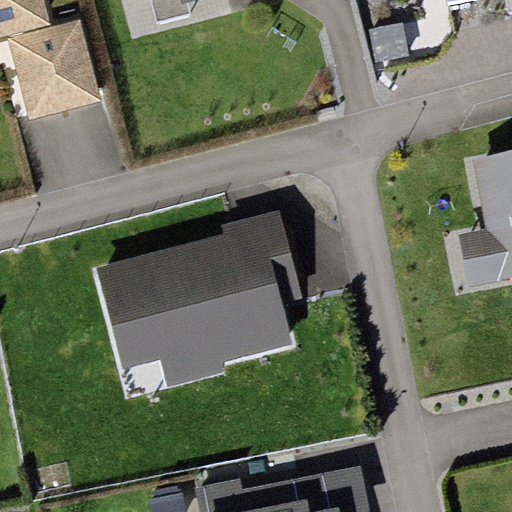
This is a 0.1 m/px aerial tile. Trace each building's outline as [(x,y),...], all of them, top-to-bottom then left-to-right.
[(0,0),(0,37),(50,25),(44,0),(0,0)] [(142,0),(143,2),(151,0),(156,21),(189,13),(187,2),(196,0),(142,0)] [(80,20),(7,39),(29,121),(101,102),(80,20)] [(511,152),(472,161),(486,227),(455,233),(466,287),(511,277),(511,152)] [(220,233),(93,267),(121,371),(160,361),(166,387),(223,372),(221,362),(289,343),(278,299),(299,294),(276,210),(218,225),(220,233)] [(238,479),(194,488),(198,511),(354,511),(369,509),(360,464),(240,488),(238,479)]
